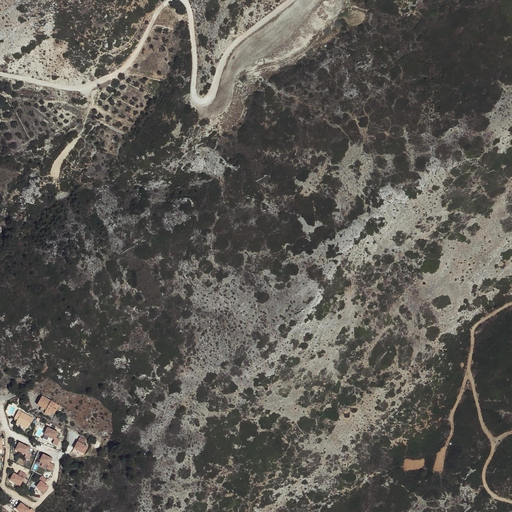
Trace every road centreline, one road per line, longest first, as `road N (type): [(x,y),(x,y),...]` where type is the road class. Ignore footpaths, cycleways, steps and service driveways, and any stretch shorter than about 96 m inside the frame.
road 1 (track): [(183,0),(200,100),(209,97),(234,44),(290,0)]
road 2 (track): [(511,303),(472,327),(467,374),(490,441),(483,484),(511,501)]
road 3 (track): [(0,73),(87,87),(113,76),(171,0)]
